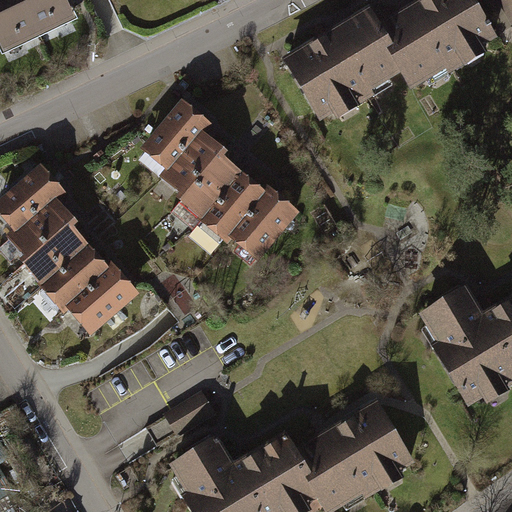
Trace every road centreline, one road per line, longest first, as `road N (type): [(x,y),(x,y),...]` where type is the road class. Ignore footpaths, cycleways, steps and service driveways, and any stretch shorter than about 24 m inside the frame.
road 1 (residential): [(268,0),(0,138)]
road 2 (residential): [(0,341),(100,511)]
